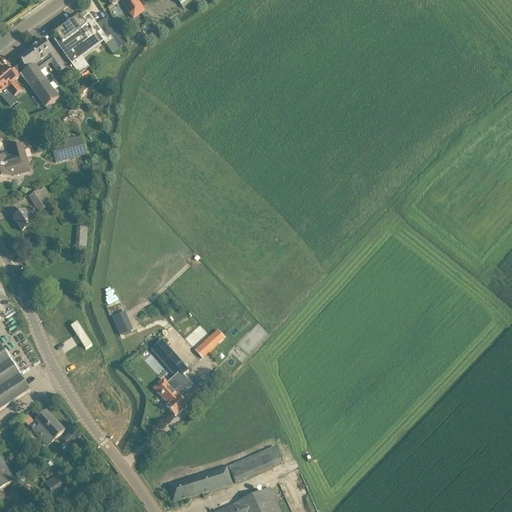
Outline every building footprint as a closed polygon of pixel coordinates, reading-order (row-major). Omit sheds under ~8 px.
[(107,0),(112,7),(121,1),(134,20),(145,12),(136,0),(107,0)] [(82,58),(111,37),(119,50),(124,47),(116,33),(107,19),(97,26),(89,15),(80,22),(92,39),(73,52),(79,60),(82,58)] [(74,21),(56,35),(58,38),(54,41),(72,65),(79,60),(73,52),(92,39),(80,22),(77,24),(74,21)] [(51,63),(59,74),(65,70),(44,40),(31,49),(45,68),(51,63)] [(26,71),(29,70),(33,75),(31,76),(39,88),(48,83),(39,72),(45,68),(31,49),(18,59),(26,71)] [(89,67),(82,58),(79,60),(72,65),(78,75),(89,67)] [(6,68),(0,72),(0,99),(10,110),(17,103),(13,99),(22,91),(14,82),(20,77),(20,76),(14,70),(10,73),(6,68)] [(26,71),(20,76),(20,77),(32,91),(45,109),(59,99),(48,83),(39,88),(31,76),(33,75),(29,70),(26,71)] [(51,145),(57,164),(88,155),(82,136),(51,145)] [(10,148),(12,157),(5,159),(5,158),(0,159),(0,180),(10,178),(9,175),(17,173),(17,175),(29,172),(22,145),(10,148)] [(63,189),(62,188),(69,184),(67,180),(56,186),(53,188),(56,193),(63,189)] [(28,198),(39,214),(49,207),(46,202),(51,199),(44,189),(39,192),(39,191),(28,198)] [(13,219),(22,233),(34,225),(30,219),(36,215),(32,208),(26,213),(25,212),(13,219)] [(75,255),(86,256),(88,228),(77,227),(75,255)] [(78,270),(72,259),(64,263),(70,274),(78,270)] [(75,302),(67,291),(61,295),(68,306),(75,302)] [(118,336),(131,331),(124,312),(111,317),(118,336)] [(77,324),(71,328),(86,351),(92,347),(77,324)] [(195,351),(203,359),(225,339),(217,330),(195,351)] [(163,340),(151,351),(175,378),(177,381),(183,376),(189,370),(163,340)] [(0,411),(30,392),(0,346),(0,411)] [(164,380),(154,390),(161,396),(165,397),(171,403),(169,406),(167,408),(175,417),(183,411),(188,406),(180,398),(178,396),(191,384),(183,376),(177,381),(175,378),(168,384),(164,380)] [(36,422),(40,426),(38,429),(42,434),(40,436),(49,446),(64,432),(46,412),(36,422)] [(28,416),(23,421),(29,427),(33,422),(28,416)] [(289,427),(238,450),(246,469),(297,446),(289,427)] [(77,443),(70,437),(64,444),(71,450),(77,443)] [(0,491),(16,482),(0,458),(0,491)] [(309,471),(302,474),(226,508),(227,510),(221,511),(326,511),(327,511),(309,471)] [(220,472),(205,478),(211,493),(226,487),(220,472)] [(45,484),(54,496),(67,487),(59,475),(45,484)]
